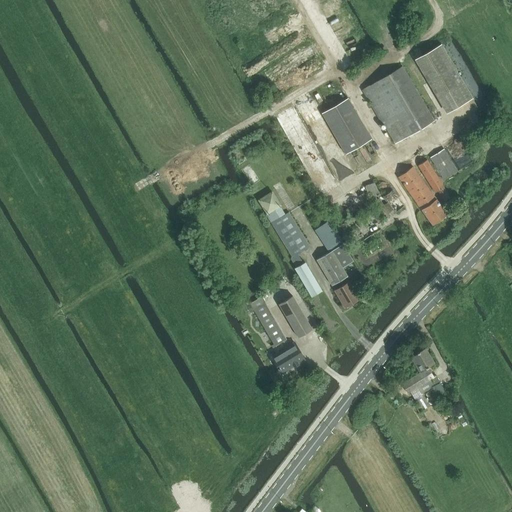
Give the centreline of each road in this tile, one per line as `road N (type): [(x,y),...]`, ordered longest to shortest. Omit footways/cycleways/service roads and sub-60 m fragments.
road 1 (track): [(126,271),(170,244),(139,186),(329,76),(351,84),(427,39),(440,23),(432,0)]
road 2 (primary): [(262,511),(380,356),(511,211)]
road 3 (track): [(298,0),(385,145),(382,168)]
